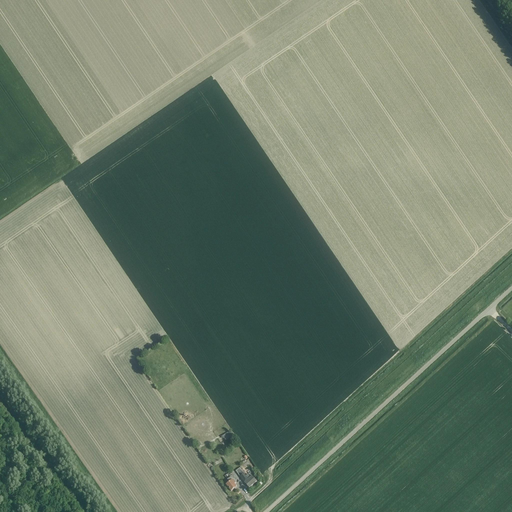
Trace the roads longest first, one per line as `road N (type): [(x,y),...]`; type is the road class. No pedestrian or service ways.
road 1 (track): [(237,511),(511,259)]
road 2 (unclassified): [(264,511),(511,287)]
